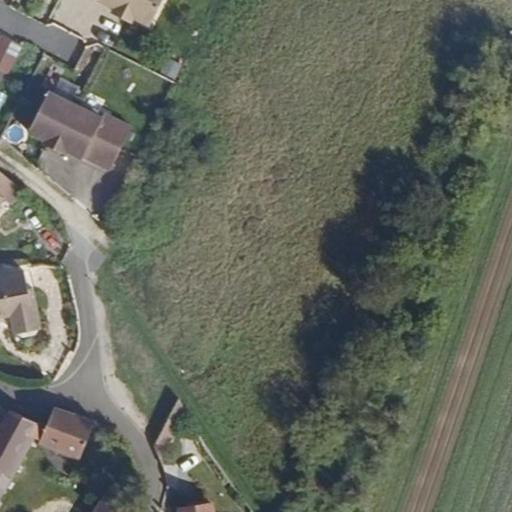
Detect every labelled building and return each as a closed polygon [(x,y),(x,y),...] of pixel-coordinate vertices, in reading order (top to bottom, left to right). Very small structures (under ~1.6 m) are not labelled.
[(103,0),(151,23),(162,0),(103,0)] [(0,65),(11,71),(21,48),(0,38),(0,65)] [(131,122),(49,84),(28,131),(110,168),(131,122)] [(0,203),(6,197),(12,202),(24,187),(0,168),(0,203)] [(45,321),(49,320),(40,279),(34,281),(30,264),(5,270),(4,265),(0,265),(0,318),(2,316),(0,309),(15,306),(17,312),(19,326),(27,330),(42,327),(45,321)] [(2,316),(17,312),(15,306),(0,309),(2,316)] [(156,437),(165,452),(189,404),(179,391),(156,437)] [(42,441),(82,454),(94,419),(55,405),(48,426),(42,441)] [(0,511),(0,510),(45,426),(13,410),(0,433),(0,511)] [(90,511),(134,511),(138,508),(105,488),(90,511)] [(229,511),(230,508),(196,503),(194,511),(229,511)]
